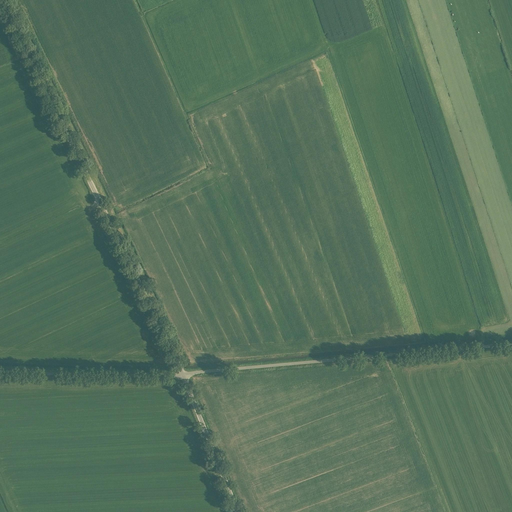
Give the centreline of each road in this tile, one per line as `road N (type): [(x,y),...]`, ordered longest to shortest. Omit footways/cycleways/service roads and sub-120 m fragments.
road 1 (unclassified): [(181,375),(2,0)]
road 2 (unclassified): [(181,375),(511,344)]
road 3 (unclassified): [(181,375),(0,370)]
road 4 (unclassified): [(236,511),(181,375)]
